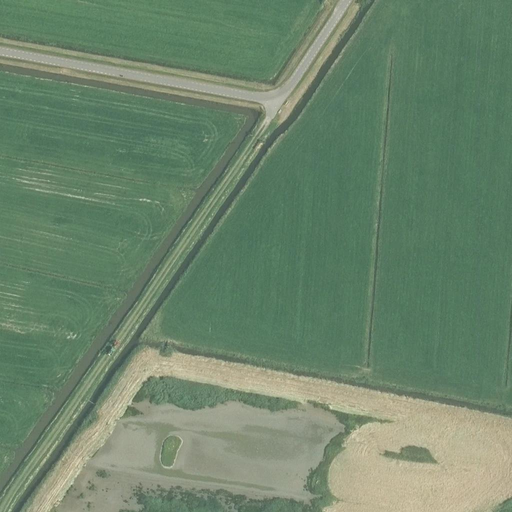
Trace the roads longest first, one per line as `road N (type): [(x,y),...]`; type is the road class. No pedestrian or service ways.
road 1 (track): [(3,511),(284,92)]
road 2 (tertiary): [(291,84),(270,99),(0,51)]
